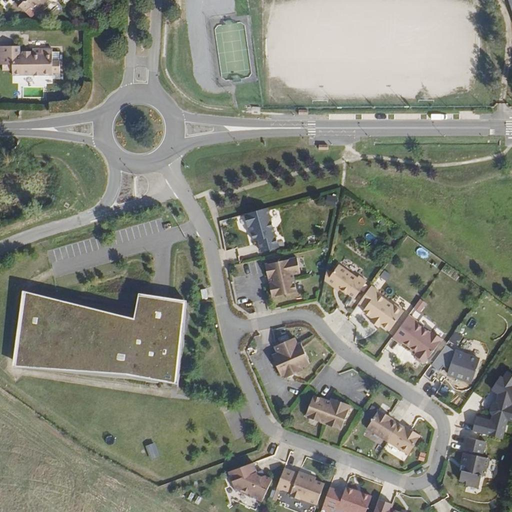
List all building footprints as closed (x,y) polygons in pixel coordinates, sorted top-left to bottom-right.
[(47,0),(14,0),(26,12),(31,7),(37,13),(49,1),(47,0)] [(60,75),(60,52),(53,52),(53,49),(41,49),(41,54),(30,54),(30,56),(21,56),(21,54),(19,54),(19,47),(0,46),(0,66),(12,66),(12,76),(32,76),(53,76),(53,75),(60,75)] [(338,197),(327,195),(325,206),(336,208),(338,197)] [(277,250),(266,210),(243,216),(247,229),(248,229),(251,228),(252,234),(250,234),(253,244),(257,243),(260,255),(277,250)] [(315,236),(307,237),(308,245),(316,244),(315,236)] [(300,275),(296,259),(265,265),(267,278),(270,278),(271,283),(268,284),(272,298),(296,293),(292,276),(300,275)] [(356,298),(368,281),(359,276),(358,278),(339,264),(333,273),(330,278),(327,282),(335,288),(337,286),(341,289),(346,293),(347,292),(356,298)] [(404,312),(395,305),(393,306),(376,294),(378,291),(371,286),(359,303),(366,308),(363,311),(374,319),(381,324),(390,331),(404,312)] [(131,359),(133,320),(22,293),(13,368),(130,378),(131,359)] [(427,304),(420,300),(414,309),(421,314),(427,304)] [(442,340),(432,332),(431,334),(417,324),(418,322),(409,316),(393,338),(402,345),(403,343),(412,349),(417,353),(416,355),(417,361),(421,364),(426,363),(442,340)] [(381,324),(374,319),(369,329),(377,334),(381,324)] [(158,364),(162,324),(133,320),(131,359),(158,364)] [(462,336),(456,332),(449,342),(455,346),(462,336)] [(309,365),(301,343),(297,345),(294,340),(274,348),(277,354),(273,356),(281,377),(283,376),(284,378),(303,371),(302,368),(309,365)] [(446,346),(432,365),(441,371),(444,367),(449,371),(448,375),(471,385),(479,360),(455,352),(446,346)] [(511,375),(508,372),(503,378),(500,377),(492,390),(498,394),(495,406),(492,409),(491,413),(493,417),(492,423),(476,419),(473,432),(504,439),(509,422),(511,422),(511,375)] [(340,431),(349,407),(331,400),(330,403),(314,397),(306,418),(340,431)] [(410,432),(386,418),(387,416),(378,411),(367,430),(409,455),(420,437),(411,431),(410,432)] [(486,442),(466,438),(463,453),(464,453),(462,465),(463,466),(460,481),(467,483),(466,486),(479,488),(482,476),(484,477),(486,468),(488,469),(490,459),(483,457),(486,442)] [(154,443),(146,447),(152,461),(160,457),(154,443)] [(262,504),(272,481),(263,477),(260,479),(258,477),(253,464),(228,473),(236,494),(242,491),(249,496),(249,500),(262,504)] [(317,506),(325,485),(315,481),(307,478),(308,476),(299,472),(298,475),(284,469),(277,488),(291,493),(290,497),(300,501),(301,499),(317,506)] [(337,511),(366,511),(372,499),(346,489),(345,493),(331,488),(322,510),(325,511),(331,511),(332,510),(337,511)] [(396,511),(391,510),(393,505),(379,499),(373,511),(396,511)]
